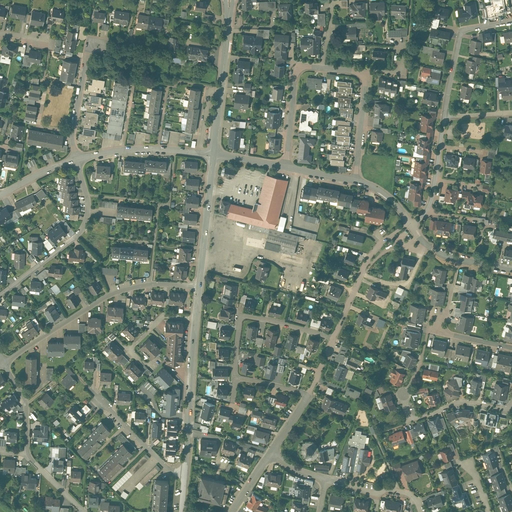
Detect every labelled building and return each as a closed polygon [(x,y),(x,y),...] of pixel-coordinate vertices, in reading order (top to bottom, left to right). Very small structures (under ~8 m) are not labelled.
[(206,1),(196,0),(195,9),(205,11),(206,1)] [(256,0),(241,0),(242,8),(251,8),(251,1),(256,1),(256,0)] [(502,0),(496,0),(492,1),(493,1),(495,7),(493,7),(494,13),(495,13),(504,11),(502,0)] [(317,3),(313,3),(313,1),(305,2),(306,12),(311,12),(311,14),(318,14),(317,3)] [(384,2),(371,3),(371,14),(375,14),(375,17),(381,17),(381,18),(381,14),(384,14),(384,2)] [(365,3),(354,3),(354,5),(349,5),(350,13),(356,13),(356,17),(365,17),(365,3)] [(290,4),(279,4),(279,15),(286,15),(286,18),(291,17),(291,14),(290,4)] [(475,4),(465,5),(466,12),(467,17),(477,16),(475,4)] [(26,7),(20,6),(20,8),(13,6),(13,5),(12,5),(10,16),(19,18),(19,17),(23,18),(23,19),(24,14),(26,7)] [(406,6),(392,5),(391,14),(400,15),(400,18),(405,18),(405,11),(405,8),(406,6)] [(449,10),(437,7),(435,17),(439,18),(447,20),(449,10)] [(59,11),(52,9),(51,17),(50,19),(53,20),(62,21),(64,11),(61,11),(59,10),(59,11)] [(462,9),(458,10),(460,21),(468,20),(467,17),(466,12),(463,12),(462,9)] [(45,14),(32,11),(31,15),(29,23),(35,24),(38,24),(38,25),(42,26),(45,14)] [(122,12),(115,11),(113,22),(120,23),(122,12)] [(104,13),(94,12),(93,20),(103,22),(104,13)] [(128,13),(122,12),(120,23),(127,24),(128,13)] [(148,16),(138,14),(136,27),(147,28),(148,16)] [(165,19),(154,17),(154,18),(149,17),(149,16),(148,16),(147,28),(152,29),(152,28),(160,29),(160,30),(161,25),(164,25),(165,19)] [(78,25),(72,24),(70,31),(74,32),(77,33),(78,25)] [(356,27),(343,28),(343,38),(356,38),(356,27)] [(70,31),(68,30),(64,48),(73,50),(75,40),(73,39),(74,32),(70,31)] [(436,30),(435,30),(433,39),(447,42),(449,33),(436,30)] [(491,31),(483,33),(483,38),(484,42),(492,40),(491,33),(491,31)] [(511,31),(503,33),(504,36),(505,42),(511,40),(511,31)] [(289,35),(275,34),(275,35),(276,35),(275,39),(276,39),(275,44),(274,44),(279,45),(286,46),(286,42),(288,42),(289,35)] [(253,37),(250,36),(244,35),(242,49),(243,49),(243,46),(246,47),(246,48),(252,48),(251,51),(253,53),(256,53),(258,51),(259,45),(261,44),(262,37),(257,37),(256,37),(253,36),(253,37)] [(169,37),(167,50),(170,50),(170,51),(171,51),(171,50),(177,51),(179,38),(169,37)] [(313,38),(302,38),(302,46),(310,46),(310,52),(318,52),(318,46),(317,46),(317,42),(318,42),(318,39),(313,38)] [(477,41),(472,40),(469,52),(478,53),(481,42),(477,41)] [(12,45),(4,44),(2,54),(9,56),(11,56),(12,50),(16,50),(16,53),(17,53),(18,46),(12,45)] [(286,46),(279,45),(279,50),(276,50),(275,56),(278,56),(278,59),(285,60),(286,46)] [(207,49),(188,46),(186,57),(197,58),(201,59),(205,60),(207,49)] [(41,52),(30,50),(29,54),(28,59),(39,61),(41,52)] [(385,52),(373,50),(373,54),(375,54),(374,59),(384,60),(385,52)] [(435,51),(433,51),(431,61),(443,63),(445,53),(435,51)] [(9,56),(2,54),(1,54),(0,60),(0,61),(10,63),(10,59),(8,58),(9,56)] [(186,57),(169,54),(169,60),(185,63),(186,57)] [(76,62),(63,60),(60,78),(72,81),(74,73),(74,70),(76,62)] [(250,62),(238,60),(237,70),(242,71),(244,71),(244,70),(249,71),(250,62)] [(468,60),(465,72),(474,73),(477,62),(473,61),(468,60)] [(284,66),(276,65),(275,75),(283,76),(284,66)] [(242,71),(237,70),(234,70),(233,81),(241,81),(242,71)] [(430,71),(429,71),(428,71),(428,75),(426,81),(438,84),(440,74),(430,71)] [(322,79),(307,77),(306,88),(316,89),(316,87),(321,88),(321,89),(322,82),(322,79)] [(105,80),(92,78),(91,84),(88,84),(87,91),(90,91),(96,92),(100,93),(101,87),(103,87),(105,80)] [(504,80),(499,81),(499,90),(502,90),(511,89),(511,80),(504,80)] [(351,82),(337,81),(337,86),(339,86),(339,91),(349,92),(352,93),(352,92),(352,87),(351,87),(351,82)] [(129,84),(115,82),(114,82),(116,83),(115,90),(113,90),(127,93),(129,84)] [(31,84),(29,91),(39,93),(41,86),(38,85),(31,84)] [(468,86),(463,85),(460,97),(469,99),(471,87),(468,86)] [(281,89),(273,88),(272,97),(281,98),(282,89),(281,89)] [(511,89),(502,90),(503,99),(511,98),(511,89)] [(127,93),(113,90),(113,91),(115,91),(113,99),(112,98),(112,99),(126,101),(127,93)] [(9,94),(0,91),(0,103),(4,104),(6,98),(8,98),(9,94)] [(39,93),(29,91),(28,98),(29,98),(35,99),(38,100),(39,93)] [(349,92),(339,91),(336,91),(336,97),(338,97),(338,102),(351,103),(351,96),(349,96),(349,92)] [(426,92),(424,92),(422,102),(434,104),(435,99),(436,94),(426,92)] [(246,95),(235,94),(234,107),(248,108),(249,96),(246,95)] [(96,96),(89,95),(88,101),(85,100),(84,107),(87,107),(93,108),(97,109),(98,103),(100,103),(101,97),(96,96)] [(126,101),(112,99),(113,99),(112,107),(110,107),(125,109),(126,101)] [(304,102),(302,103),(301,109),(300,109),(301,110),(303,109),(305,111),(306,110),(307,109),(307,110),(308,108),(310,107),(310,104),(308,103),(306,104),(304,102)] [(351,103),(338,102),(337,107),(340,107),(339,112),(346,113),(352,113),(353,108),(352,107),(352,103),(351,103)] [(381,103),(376,103),(374,116),(384,117),(384,113),(388,114),(389,106),(385,106),(385,104),(381,103)] [(28,105),(27,105),(25,111),(35,113),(37,107),(34,106),(28,105)] [(125,109),(110,107),(112,108),(111,115),(109,115),(123,118),(125,109)] [(303,109),(301,110),(299,129),(301,130),(303,129),(305,130),(307,129),(309,131),(311,130),(311,127),(310,126),(308,127),(308,120),(310,119),(314,122),(317,121),(318,113),(315,110),(313,111),(311,110),(309,111),(307,110),(307,109),(306,110),(305,111),(303,109)] [(35,113),(25,111),(24,118),(31,120),(34,120),(35,113)] [(92,112),(86,111),(85,117),(82,117),(81,123),(84,124),(90,125),(94,126),(95,119),(97,120),(98,113),(92,112)] [(270,112),(268,112),(268,119),(279,120),(279,113),(270,112)] [(123,118),(109,115),(109,116),(111,116),(109,124),(108,123),(108,124),(122,126),(123,118)] [(429,116),(423,115),(422,122),(432,124),(433,118),(433,117),(429,116)] [(379,118),(373,117),(372,127),(381,127),(382,124),(379,124),(379,118)] [(279,120),(268,119),(267,126),(268,126),(276,127),(278,127),(279,120)] [(345,120),(336,119),(336,125),(338,125),(338,130),(349,131),(351,131),(351,126),(350,125),(350,121),(345,120)] [(432,124),(422,122),(421,129),(427,130),(431,131),(432,130),(432,124)] [(23,126),(13,124),(10,137),(21,139),(23,126)] [(122,126),(108,124),(109,124),(108,132),(106,132),(109,133),(112,133),(115,134),(118,134),(121,135),(122,126)] [(90,129),(83,128),(82,134),(79,133),(78,140),(83,141),(89,142),(91,142),(92,136),(94,136),(95,130),(90,129)] [(43,145),(46,132),(46,133),(29,130),(29,129),(26,142),(26,141),(43,145)] [(241,130),(230,129),(229,142),(239,143),(241,130)] [(349,131),(338,130),(335,130),(335,135),(337,135),(336,140),(343,141),(350,142),(350,136),(349,136),(349,131)] [(380,131),(373,131),(372,135),(371,138),(372,139),(372,140),(381,140),(382,132),(380,131)] [(46,132),(43,145),(44,145),(61,148),(60,148),(61,148),(61,145),(63,136),(46,133),(46,132)] [(275,138),(270,137),(269,151),(278,152),(280,138),(275,138)] [(305,138),(300,137),(300,138),(299,154),(300,154),(308,155),(309,147),(308,147),(308,144),(314,144),(314,139),(305,138)] [(426,139),(419,138),(418,145),(429,147),(430,141),(430,140),(426,139)] [(343,145),(330,143),(330,149),(332,149),(332,154),(343,155),(345,155),(345,149),(342,148),(343,145)] [(429,147),(418,145),(417,152),(424,153),(428,154),(428,153),(429,147)] [(5,161),(4,165),(10,166),(12,154),(6,153),(6,155),(5,161)] [(18,155),(12,154),(10,166),(16,168),(18,155)] [(308,155),(300,154),(300,156),(298,156),(298,161),(309,163),(310,155),(308,155)] [(332,154),(329,154),(329,159),(331,159),(331,164),(344,166),(344,160),(343,160),(343,155),(332,154)] [(449,155),(448,155),(448,160),(447,160),(447,162),(447,165),(453,166),(453,165),(457,165),(459,156),(453,155),(453,156),(449,155)] [(474,159),(465,157),(463,166),(473,168),(474,159)] [(131,161),(124,160),(123,170),(130,171),(131,161)] [(491,161),(482,160),(480,171),(489,172),(490,169),(491,168),(491,166),(490,165),(491,161)] [(166,162),(159,161),(158,171),(165,171),(166,162)] [(197,163),(185,161),(184,170),(188,171),(196,172),(197,163)] [(422,162),(416,161),(415,168),(426,169),(427,163),(427,162),(422,162)] [(235,169),(225,167),(225,168),(223,167),(222,174),(224,174),(224,175),(227,175),(227,177),(232,178),(232,176),(234,177),(235,169)] [(426,169),(415,168),(414,175),(420,176),(425,176),(425,175),(426,169)] [(258,212),(237,207),(234,218),(250,223),(261,226),(269,228),(277,230),(280,218),(278,218),(284,194),(280,193),(283,179),(268,175),(258,212)] [(73,178),(59,176),(58,183),(60,183),(72,185),(73,178)] [(188,179),(186,178),(186,179),(185,187),(197,189),(198,180),(188,179)] [(72,185),(60,183),(59,190),(62,191),(74,192),(75,185),(72,185)] [(419,184),(411,183),(410,190),(421,191),(422,186),(422,185),(419,184)] [(312,187),(305,186),(303,196),(310,198),(312,187)] [(326,188),(319,186),(318,188),(317,197),(324,198),(326,188)] [(318,188),(312,187),(310,198),(317,199),(317,197),(318,188)] [(333,189),(326,188),(324,198),(331,199),(333,189)] [(456,190),(447,188),(445,196),(445,200),(455,201),(456,190)] [(46,195),(42,189),(35,193),(40,199),(46,195)] [(340,190),(333,189),(331,199),(337,201),(339,192),(340,190)] [(421,191),(410,190),(409,198),(415,199),(419,200),(420,199),(421,191)] [(74,192),(62,191),(61,198),(63,198),(64,198),(75,199),(76,192),(74,192)] [(339,192),(337,201),(337,203),(344,204),(346,194),(339,192)] [(470,193),(469,193),(468,197),(467,203),(467,204),(471,205),(474,205),(476,194),(470,193)] [(353,195),(346,194),(344,204),(351,205),(352,198),(353,195)] [(482,195),(476,194),(474,205),(481,206),(482,195)] [(24,199),(28,208),(37,203),(33,195),(24,199)] [(198,198),(186,197),(185,205),(185,206),(189,206),(197,207),(198,198)] [(75,199),(64,198),(63,198),(63,205),(65,205),(77,206),(78,199),(75,199)] [(352,198),(351,205),(350,208),(357,210),(359,199),(352,198)] [(28,208),(24,199),(15,203),(17,208),(19,212),(28,208)] [(365,200),(362,199),(362,200),(359,199),(357,210),(358,209),(363,210),(363,212),(364,213),(366,213),(367,215),(366,215),(365,219),(366,220),(375,222),(379,223),(380,222),(379,220),(382,219),(382,220),(383,220),(380,216),(384,214),(385,210),(384,209),(381,208),(378,207),(377,208),(371,207),(370,207),(368,207),(369,202),(368,201),(366,200),(365,200)] [(231,202),(222,200),(219,211),(227,213),(228,213),(230,205),(231,202)] [(77,206),(65,205),(64,212),(70,213),(78,213),(79,213),(79,207),(77,206)] [(117,205),(116,208),(116,215),(123,216),(124,206),(117,205)] [(237,207),(230,205),(228,213),(227,213),(226,217),(234,218),(237,207)] [(6,208),(0,211),(0,223),(11,217),(9,213),(6,208)] [(152,209),(144,208),(144,218),(151,219),(152,209)] [(14,210),(9,213),(11,217),(13,220),(18,217),(14,210)] [(188,214),(184,213),(184,214),(183,222),(188,223),(195,224),(196,215),(188,214)] [(441,221),(437,221),(435,233),(436,233),(436,232),(442,233),(442,234),(444,222),(441,222),(441,221)] [(451,223),(447,222),(447,223),(444,222),(442,234),(443,233),(449,234),(449,235),(450,231),(454,231),(455,225),(451,225),(451,223)] [(261,226),(250,223),(248,228),(260,231),(261,226)] [(59,224),(53,229),(61,239),(66,234),(59,224)] [(475,226),(464,225),(462,236),(474,238),(475,226)] [(277,230),(269,228),(268,233),(264,247),(279,251),(280,249),(294,253),(299,235),(298,235),(295,234),(291,233),(277,230)] [(47,233),(50,237),(55,243),(61,239),(53,229),(47,233)] [(511,232),(506,231),(499,230),(497,238),(511,240),(511,232)] [(187,231),(183,231),(182,231),(182,240),(194,241),(195,232),(187,231)] [(364,236),(349,232),(348,237),(346,241),(361,245),(364,236)] [(37,241),(32,241),(32,242),(33,242),(33,248),(32,248),(32,253),(41,254),(41,249),(41,242),(37,241)] [(45,244),(44,244),(48,250),(53,246),(49,241),(48,241),(45,244)] [(120,247),(112,246),(111,256),(119,256),(120,247)] [(147,250),(140,249),(139,259),(146,259),(147,250)] [(511,250),(504,249),(503,257),(511,258),(511,250)] [(74,251),(69,251),(68,262),(72,262),(73,259),(79,260),(79,261),(83,262),(84,253),(83,252),(83,253),(81,252),(76,252),(74,251)] [(356,256),(345,251),(342,258),(344,259),(344,260),(352,264),(356,256)] [(24,253),(15,253),(14,267),(23,267),(24,253)] [(415,259),(403,257),(401,266),(400,272),(399,277),(406,279),(408,268),(413,269),(415,259)] [(323,264),(320,273),(325,275),(328,266),(323,264)] [(55,266),(51,265),(50,275),(50,274),(57,275),(61,276),(62,265),(58,265),(58,268),(55,267),(55,266)] [(269,267),(262,265),(262,266),(259,265),(256,277),(266,279),(269,267)] [(349,272),(340,268),(339,268),(338,267),(337,270),(339,270),(336,276),(345,280),(349,272)] [(446,270),(438,268),(438,269),(434,268),(433,273),(437,274),(435,281),(443,282),(443,283),(446,270)] [(473,276),(464,274),(463,281),(466,281),(465,286),(464,286),(468,287),(470,287),(473,277),(473,276)] [(473,277),(470,287),(470,288),(476,290),(477,285),(480,285),(480,283),(481,279),(473,277)] [(41,282),(31,281),(30,289),(40,290),(41,282)] [(95,281),(88,286),(93,294),(101,289),(95,281)] [(56,294),(61,290),(56,283),(48,289),(51,293),(53,290),(56,294)] [(236,285),(226,284),(224,295),(232,296),(234,296),(236,285)] [(338,288),(332,285),(328,294),(332,296),(333,295),(338,297),(337,298),(338,299),(342,289),(338,288)] [(379,290),(370,286),(366,296),(375,300),(376,296),(379,290)] [(437,290),(430,288),(429,293),(433,294),(431,302),(442,305),(445,291),(444,291),(437,290)] [(387,293),(379,290),(376,296),(384,299),(387,293)] [(183,293),(176,293),(175,304),(182,305),(183,293)] [(73,294),(66,299),(71,308),(79,303),(73,294)] [(232,296),(224,295),(224,294),(223,294),(223,295),(223,297),(222,296),(221,300),(222,300),(222,301),(231,303),(233,299),(231,298),(232,296)] [(466,295),(460,294),(459,299),(463,300),(462,307),(471,310),(471,311),(474,297),(466,295)] [(24,296),(17,296),(17,295),(13,295),(11,304),(12,304),(19,304),(19,305),(23,305),(24,296)] [(256,301),(246,299),(244,307),(253,310),(256,301)] [(59,316),(53,305),(45,310),(48,316),(49,316),(51,320),(59,316)] [(113,306),(107,306),(106,319),(121,320),(123,307),(116,307),(117,306),(113,305),(113,306)] [(273,305),(272,305),(270,314),(279,316),(281,307),(280,307),(273,305)] [(426,308),(411,305),(410,310),(413,311),(411,319),(413,319),(416,320),(423,322),(426,308)] [(303,313),(298,311),(296,320),(305,323),(308,314),(307,314),(309,309),(305,308),(303,313)] [(229,310),(224,309),(224,314),(223,318),(223,319),(232,320),(233,310),(229,310)] [(367,317),(359,314),(356,322),(364,325),(366,320),(367,317)] [(464,316),(461,315),(460,317),(459,324),(457,323),(456,328),(462,330),(462,329),(464,330),(470,331),(473,318),(464,316)] [(313,317),(311,325),(319,327),(321,320),(313,317)] [(331,321),(322,319),(319,327),(329,330),(331,321)] [(34,326),(30,320),(25,324),(28,327),(21,332),(26,340),(38,333),(34,326)] [(182,323),(166,322),(165,335),(168,335),(166,362),(181,363),(181,355),(179,355),(182,323)] [(130,323),(127,325),(127,326),(126,326),(126,327),(122,331),(126,335),(134,327),(130,323)] [(257,327),(248,326),(247,335),(255,337),(257,327)] [(134,327),(126,335),(131,339),(134,336),(135,336),(136,335),(136,334),(138,332),(134,327)] [(230,330),(220,328),(219,337),(229,338),(230,330)] [(277,331),(269,329),(265,344),(274,346),(277,331)] [(406,330),(405,329),(403,335),(407,336),(405,344),(417,347),(420,333),(414,331),(406,330)] [(64,342),(64,346),(67,346),(75,346),(79,346),(79,347),(80,347),(80,334),(79,334),(79,335),(70,335),(70,334),(67,334),(67,335),(64,335),(64,334),(64,342)] [(298,336),(289,334),(287,343),(291,345),(295,346),(298,336)] [(149,338),(139,348),(150,359),(159,349),(155,345),(156,344),(154,342),(153,343),(149,338)] [(318,341),(310,338),(307,348),(306,348),(304,354),(309,356),(311,349),(315,351),(318,341)] [(446,342),(433,339),(432,345),(432,346),(432,347),(431,351),(432,349),(439,351),(438,355),(443,356),(445,349),(446,342)] [(117,346),(112,341),(104,349),(109,354),(117,346)] [(64,354),(64,346),(64,342),(60,342),(57,342),(48,342),(47,342),(47,354),(48,354),(52,354),(52,353),(60,353),(60,354),(63,354),(64,354)] [(470,347),(457,345),(456,351),(455,354),(463,356),(462,360),(467,361),(470,347)] [(117,346),(109,354),(114,359),(120,352),(122,351),(117,346)] [(282,347),(275,346),(273,353),(280,354),(282,347)] [(342,346),(338,355),(345,357),(348,348),(342,346)] [(228,350),(218,349),(218,358),(227,359),(228,350)] [(489,351),(477,349),(475,360),(476,359),(482,360),(481,365),(486,366),(486,365),(488,357),(489,351)] [(363,354),(354,350),(350,359),(359,363),(363,354)] [(120,352),(114,359),(117,361),(118,360),(117,360),(123,355),(120,352)] [(506,355),(498,353),(498,355),(496,362),(499,363),(497,369),(502,370),(506,355)] [(409,355),(407,354),(406,357),(403,363),(412,367),(416,358),(409,355)] [(126,358),(123,355),(117,360),(118,360),(120,363),(126,358)] [(345,357),(338,355),(336,360),(340,362),(342,363),(344,358),(345,357)] [(511,360),(511,356),(506,355),(502,370),(510,371),(511,360)] [(264,357),(257,356),(256,364),(263,365),(264,357)] [(36,357),(26,357),(25,386),(35,386),(35,373),(37,373),(37,370),(35,370),(36,357)] [(126,358),(120,363),(123,366),(128,361),(126,358)] [(347,359),(344,358),(342,363),(340,362),(338,365),(339,365),(345,368),(347,365),(345,364),(347,359)] [(359,363),(350,359),(350,360),(347,359),(345,364),(347,365),(351,366),(356,369),(358,364),(359,363)] [(93,362),(84,361),(84,368),(87,368),(87,370),(88,370),(88,369),(93,369),(93,362)] [(132,362),(125,369),(130,374),(137,367),(132,362)] [(252,363),(243,362),(242,371),(250,373),(252,363)] [(405,368),(398,364),(395,369),(403,373),(405,368)] [(345,368),(339,365),(334,377),(344,380),(348,369),(345,368)] [(276,368),(268,366),(266,375),(274,377),(276,368)] [(137,367),(130,374),(134,379),(138,376),(139,376),(140,375),(140,374),(142,372),(137,367)] [(173,378),(163,367),(154,376),(164,386),(173,378)] [(69,368),(66,371),(69,374),(69,373),(72,376),(74,374),(69,368)] [(147,368),(143,372),(148,377),(152,373),(147,368)] [(395,369),(393,368),(391,373),(393,374),(391,380),(400,384),(404,374),(403,373),(395,369)] [(227,369),(217,369),(217,373),(212,373),(212,378),(217,378),(227,378),(227,369)] [(429,370),(424,369),(423,376),(436,379),(438,372),(437,372),(429,370)] [(301,374),(292,371),(289,381),(298,383),(301,374)] [(111,373),(100,372),(99,381),(110,382),(111,373)] [(72,376),(69,373),(69,374),(61,381),(68,388),(76,381),(72,376)] [(462,378),(455,376),(454,377),(455,379),(458,385),(462,385),(462,381),(462,378)] [(455,379),(447,382),(450,389),(444,391),(448,400),(459,396),(457,391),(459,388),(458,385),(455,379)] [(157,391),(147,380),(143,384),(153,395),(157,391)] [(481,382),(473,380),(472,383),(471,384),(471,387),(471,388),(470,390),(472,391),(479,392),(481,382)] [(379,384),(372,381),(369,387),(377,390),(379,384)] [(508,386),(496,383),(496,384),(495,390),(494,390),(506,392),(507,389),(508,386)] [(361,392),(348,386),(345,394),(358,399),(361,392)] [(227,388),(217,387),(216,396),(226,397),(227,388)] [(255,388),(245,387),(244,395),(245,396),(247,397),(247,396),(252,397),(253,397),(255,388)] [(163,411),(175,412),(176,402),(178,402),(179,388),(174,388),(174,391),(164,391),(163,411)] [(506,392),(494,390),(495,390),(494,396),(493,396),(493,397),(505,399),(506,395),(505,395),(506,393),(506,392)] [(53,400),(46,392),(38,399),(38,400),(39,399),(43,404),(46,407),(53,400)] [(437,392),(427,395),(428,397),(426,401),(430,403),(435,402),(436,402),(440,401),(438,395),(438,393),(437,393),(437,392)] [(129,395),(121,395),(121,393),(117,393),(116,403),(129,404),(130,394),(129,394),(129,395)] [(13,394),(0,404),(6,412),(17,404),(14,399),(17,398),(13,394)] [(287,397),(278,394),(276,403),(285,405),(287,397)] [(390,394),(380,397),(381,401),(384,407),(385,411),(387,410),(388,410),(390,410),(390,409),(395,407),(390,394)] [(347,405),(336,401),(336,400),(326,396),(322,407),(332,411),(332,410),(343,415),(347,405)] [(214,404),(204,402),(200,417),(210,420),(214,404)] [(86,404),(79,410),(84,415),(90,409),(86,404)] [(79,410),(75,405),(68,412),(71,415),(70,416),(74,420),(75,419),(78,422),(85,416),(84,415),(79,410)] [(245,407),(240,406),(238,412),(245,414),(247,408),(245,407)] [(230,410),(220,408),(218,416),(217,420),(222,421),(223,417),(226,418),(227,418),(228,414),(230,410)] [(264,412),(252,409),(251,415),(262,418),(264,412)] [(460,410),(458,410),(457,411),(457,412),(454,413),(454,411),(448,415),(453,424),(454,424),(457,421),(460,419),(460,418),(462,417),(462,418),(464,418),(465,418),(465,417),(466,410),(463,409),(462,409),(462,411),(460,411),(460,412),(460,410)] [(476,412),(469,412),(470,410),(469,410),(466,410),(465,417),(469,417),(475,418),(476,413),(476,412)] [(135,412),(134,417),(134,420),(138,420),(138,421),(143,421),(144,413),(135,412)] [(501,417),(498,416),(498,414),(495,414),(496,414),(490,412),(487,412),(487,414),(484,413),(482,420),(485,420),(485,422),(488,422),(488,424),(493,425),(493,424),(496,424),(497,423),(500,423),(501,417)] [(243,417),(236,415),(235,416),(233,416),(232,422),(231,424),(241,426),(243,417)] [(272,418),(264,415),(261,424),(274,428),(276,419),(272,418)] [(438,417),(428,421),(431,428),(431,429),(435,427),(436,430),(442,428),(441,426),(439,419),(438,417)] [(158,420),(153,420),(152,436),(160,436),(161,429),(163,429),(164,423),(158,422),(158,420)] [(101,422),(91,432),(92,434),(99,441),(105,435),(106,435),(110,431),(101,422)] [(208,432),(209,426),(200,425),(200,423),(194,422),(194,427),(200,428),(200,431),(208,432)] [(423,423),(413,426),(413,428),(416,435),(419,434),(419,433),(425,431),(423,423)] [(43,431),(34,430),(33,440),(33,439),(37,439),(37,440),(47,441),(47,431),(46,431),(47,425),(41,425),(41,428),(43,429),(43,431)] [(256,430),(255,430),(255,431),(253,439),(254,438),(260,439),(259,441),(266,443),(269,433),(256,430)] [(16,432),(6,431),(6,439),(10,439),(10,440),(16,440),(16,432)] [(398,433),(389,436),(393,446),(399,443),(405,440),(402,431),(398,432),(398,433)] [(92,434),(81,444),(90,453),(90,452),(96,447),(101,443),(99,441),(92,434)] [(216,440),(201,439),(199,454),(215,455),(216,440)] [(235,444),(224,441),(221,451),(233,454),(235,444)] [(90,453),(81,444),(77,449),(85,458),(90,453)] [(123,444),(112,454),(113,455),(121,463),(127,457),(132,453),(131,452),(129,450),(127,448),(125,445),(123,444)] [(306,448),(305,450),(300,449),(301,455),(306,453),(307,455),(309,455),(310,455),(312,455),(313,453),(314,452),(315,452),(318,451),(320,461),(333,458),(333,448),(318,451),(318,447),(313,448),(311,446),(309,446),(307,446),(306,448)] [(350,446),(348,456),(344,455),(344,457),(341,471),(349,472),(350,471),(353,472),(354,470),(356,470),(356,471),(364,472),(365,465),(369,466),(370,458),(367,457),(368,450),(360,448),(360,450),(358,450),(358,448),(350,446)] [(448,448),(440,451),(442,457),(442,458),(443,460),(444,461),(453,457),(450,451),(449,448),(448,448)] [(491,451),(483,454),(485,461),(496,457),(494,452),(493,451),(491,451)] [(247,455),(241,453),(237,463),(242,466),(247,455)] [(113,455),(98,471),(107,479),(122,464),(121,463),(113,455)] [(252,458),(247,455),(242,466),(248,468),(252,458)] [(143,456),(128,470),(132,474),(133,474),(147,460),(143,456)] [(496,457),(485,461),(488,468),(496,465),(498,464),(496,457)] [(14,460),(3,459),(3,468),(8,468),(8,470),(8,471),(13,472),(14,467),(14,460)] [(58,461),(53,460),(53,469),(62,470),(63,466),(63,461),(58,461)] [(417,461),(402,466),(407,480),(422,474),(417,461)] [(400,462),(394,465),(396,471),(402,469),(400,462)] [(154,467),(140,481),(144,486),(158,471),(154,467)] [(452,469),(442,473),(444,479),(455,475),(452,469)] [(128,470),(112,487),(115,491),(132,474),(128,470)] [(80,472),(71,471),(70,473),(70,480),(74,480),(79,480),(79,481),(80,472)] [(491,476),(493,483),(504,479),(501,472),(499,473),(491,476)] [(36,479),(30,478),(30,474),(25,474),(22,473),(21,473),(21,475),(21,483),(29,483),(29,487),(35,488),(36,479)] [(281,475),(269,473),(269,474),(267,483),(267,484),(279,486),(281,475)] [(455,475),(444,479),(447,486),(457,482),(455,475)] [(230,484),(202,477),(197,496),(225,503),(230,484)] [(504,479),(493,483),(495,489),(496,489),(504,486),(506,486),(504,479)] [(169,481),(154,480),(153,497),(168,498),(169,481)] [(99,482),(90,481),(89,490),(99,491),(99,482)] [(304,484),(296,483),(295,488),(296,488),(300,489),(299,495),(297,495),(303,496),(308,497),(307,497),(308,492),(309,492),(310,486),(310,485),(304,484)] [(459,485),(452,487),(454,493),(461,491),(459,485)] [(467,495),(463,493),(462,493),(461,491),(454,493),(455,496),(452,497),(454,504),(461,501),(464,507),(470,505),(467,495)] [(262,499),(253,494),(251,497),(248,501),(249,501),(246,504),(255,510),(258,505),(262,499)] [(499,498),(498,498),(501,504),(511,501),(509,494),(507,495),(499,498)] [(344,497),(331,495),(329,508),(334,509),(335,505),(341,506),(341,507),(342,503),(344,497)] [(436,497),(427,500),(431,509),(443,504),(440,495),(436,497)] [(59,499),(52,499),(52,497),(45,496),(44,506),(51,507),(51,510),(59,510),(59,508),(59,499)] [(98,497),(89,496),(88,504),(94,505),(97,505),(98,497)] [(153,497),(151,511),(167,511),(168,498),(153,497)] [(362,500),(356,499),(354,510),(360,511),(362,500)] [(390,511),(392,501),(386,500),(385,501),(384,509),(384,511),(390,511)] [(399,503),(392,501),(390,511),(397,511),(398,511),(399,503)] [(511,502),(511,501),(501,504),(503,511),(511,507),(511,502)] [(302,503),(293,502),(292,507),(296,508),(295,511),(304,511),(304,510),(305,511),(306,504),(307,504),(302,503)]
